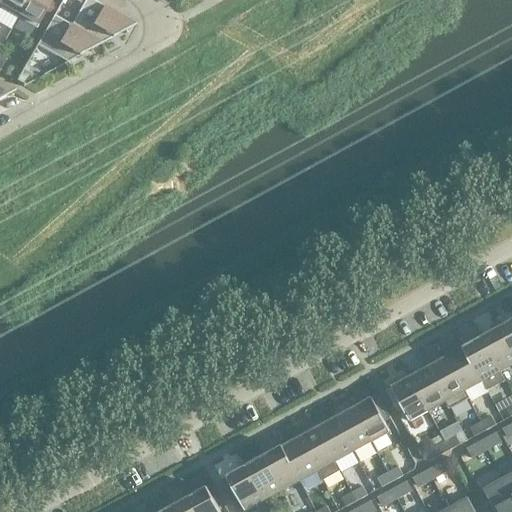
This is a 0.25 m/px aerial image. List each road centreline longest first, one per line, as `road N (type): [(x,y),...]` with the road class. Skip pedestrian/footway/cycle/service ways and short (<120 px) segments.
road 1 (residential): [(35,511),(511,252)]
road 2 (residential): [(162,25),(158,43),(0,123)]
